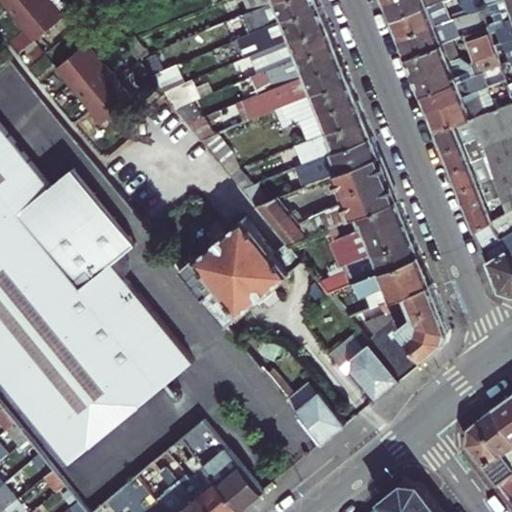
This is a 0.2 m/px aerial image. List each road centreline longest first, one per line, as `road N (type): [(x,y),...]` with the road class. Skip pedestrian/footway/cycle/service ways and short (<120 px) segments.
road 1 (residential): [(496,357),(354,0)]
road 2 (primary): [(310,511),(413,426)]
